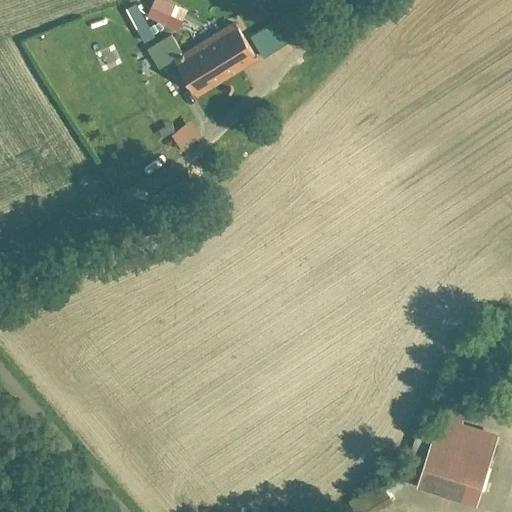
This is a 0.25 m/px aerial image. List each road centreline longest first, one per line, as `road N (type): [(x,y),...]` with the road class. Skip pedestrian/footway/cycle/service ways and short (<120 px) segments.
road 1 (track): [(0,261),(140,196),(197,156),(312,43)]
road 2 (unclassified): [(0,372),(119,511)]
